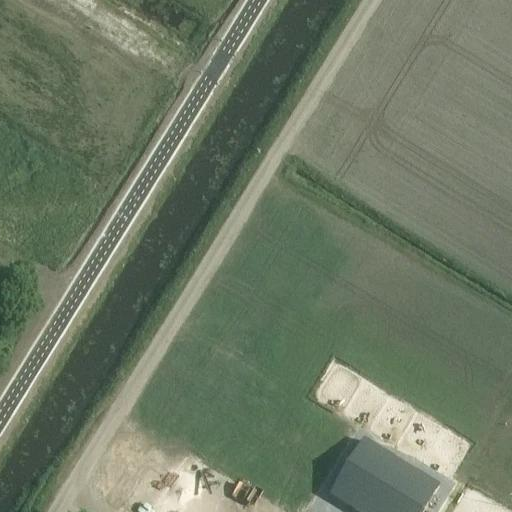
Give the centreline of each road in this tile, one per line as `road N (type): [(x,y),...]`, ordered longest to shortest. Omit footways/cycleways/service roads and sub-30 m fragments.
road 1 (unclassified): [(369,0),(58,511)]
road 2 (tertiary): [(0,418),(257,0)]
